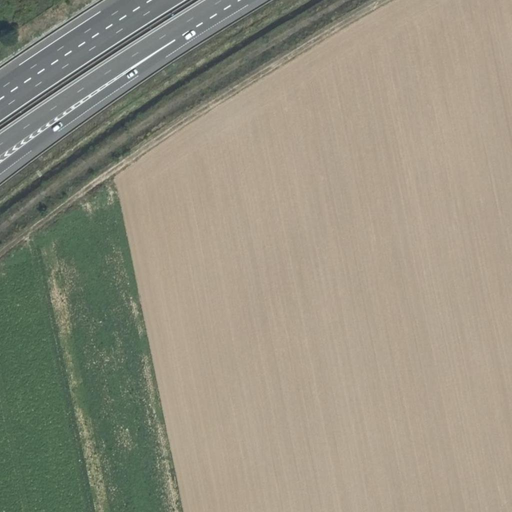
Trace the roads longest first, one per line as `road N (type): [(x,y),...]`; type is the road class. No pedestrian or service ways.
road 1 (track): [(0,254),(143,149),(388,0)]
road 2 (motorway): [(0,169),(137,69),(159,37)]
road 3 (motorway): [(168,0),(0,109)]
road 4 (motorway): [(0,144),(159,37)]
